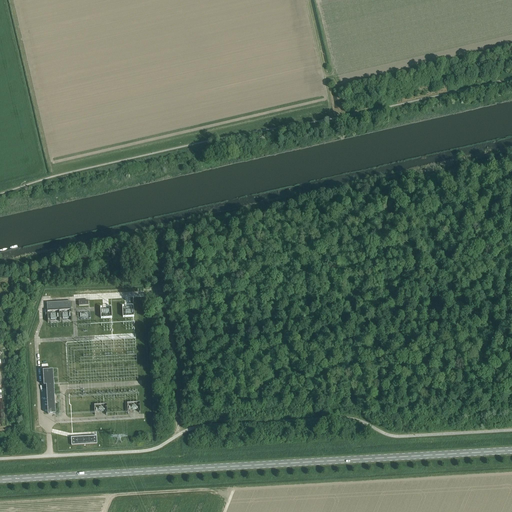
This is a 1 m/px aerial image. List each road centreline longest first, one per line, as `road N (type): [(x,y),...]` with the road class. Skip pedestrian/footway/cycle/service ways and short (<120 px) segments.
road 1 (primary): [(0,478),(511,450)]
road 2 (track): [(173,343),(429,300),(511,299)]
road 3 (track): [(178,452),(171,332),(159,292),(143,294)]
